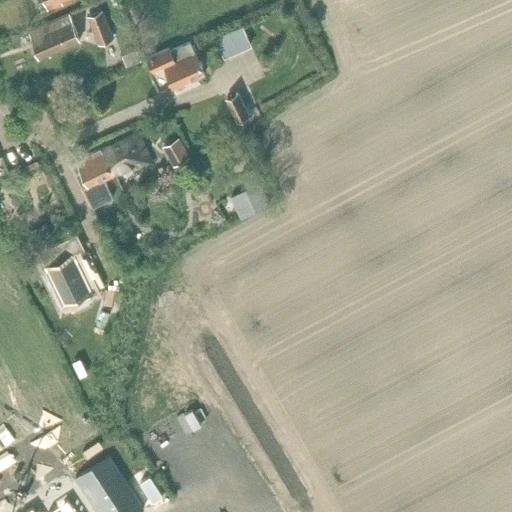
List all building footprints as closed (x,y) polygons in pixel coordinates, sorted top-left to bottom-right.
[(44,0),(47,8),(63,2),(62,0),(44,0)] [(103,9),(87,15),(98,43),(114,37),(103,9)] [(70,15),(29,32),(40,57),(80,40),(70,15)] [(242,25),(215,37),(225,57),(251,45),(242,25)] [(170,46),(148,57),(154,71),(164,66),(173,87),(204,73),(190,42),(172,51),(170,46)] [(122,55),(126,66),(142,61),(137,49),(122,55)] [(238,91),(225,98),(240,128),(250,124),(256,118),(262,116),(257,104),(246,108),(238,91)] [(105,149),(117,173),(132,166),(135,171),(153,162),(140,133),(105,149)] [(180,138),(169,145),(175,156),(171,158),(176,165),(191,157),(180,138)] [(117,173),(105,149),(77,162),(88,186),(84,188),(93,207),(113,198),(111,190),(105,179),(117,173)] [(246,194),(233,201),(242,217),(273,200),(265,184),(262,185),(254,168),(241,174),(250,192),(246,194)] [(77,234),(40,252),(66,302),(91,289),(73,254),(84,249),(77,234)] [(115,301),(104,307),(110,318),(121,313),(115,301)] [(109,455),(75,478),(97,511),(138,511),(144,508),(109,455)] [(150,477),(141,483),(153,502),(162,496),(150,477)] [(31,511),(29,508),(22,511),(72,511),(64,500),(46,511),(31,511)]
